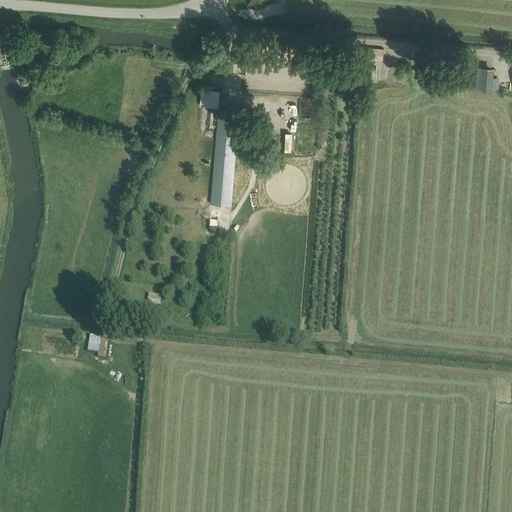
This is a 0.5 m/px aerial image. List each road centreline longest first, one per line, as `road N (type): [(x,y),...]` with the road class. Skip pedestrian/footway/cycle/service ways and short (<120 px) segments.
road 1 (unclassified): [(209,0),(238,38),(511,59)]
road 2 (unclassified): [(0,6),(155,15),(206,0)]
